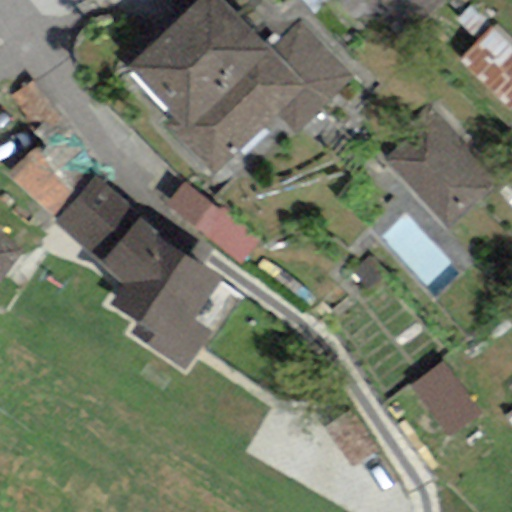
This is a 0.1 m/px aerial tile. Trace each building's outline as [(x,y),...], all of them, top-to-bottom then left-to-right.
[(271,45),(226,0),(188,0),(125,63),(171,109),(160,121),(208,170),(261,117),(283,138),(348,74),(295,21),(271,45)] [(511,111),(511,38),(502,28),(466,64),(511,111)] [(498,179),(432,106),(381,151),(447,225),(498,179)] [(140,211),(87,173),(53,220),(124,272),(108,294),(137,314),(128,326),(182,364),(210,325),(192,311),(222,271),(140,211)] [(0,270),(23,240),(0,223),(0,270)]
